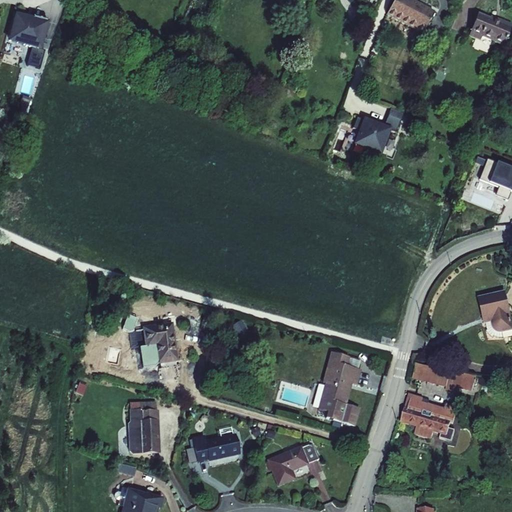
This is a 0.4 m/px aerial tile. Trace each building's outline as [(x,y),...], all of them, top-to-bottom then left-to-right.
[(406,0),(393,0),(386,16),(422,35),(433,14),(406,0)] [(498,23),(477,15),(470,33),(481,38),(503,46),(511,26),(499,21),(498,23)] [(47,22),(33,18),(31,23),(24,21),(25,19),(15,16),(9,41),(25,46),(25,47),(38,50),(41,37),(43,38),(47,22)] [(481,38),(470,33),(468,38),(480,42),(481,38)] [(403,114),(389,109),(386,116),(400,122),(403,114)] [(424,126),(427,117),(420,115),(417,123),(424,126)] [(396,134),(400,122),(386,116),(382,128),(356,118),(352,129),(360,132),(354,145),(368,150),(365,156),(377,160),(389,131),(396,134)] [(510,192),(511,193),(511,171),(486,160),(478,179),(496,187),(510,192)] [(510,192),(496,187),(493,197),(506,202),(510,192)] [(490,317),(492,323),(486,324),(488,332),(487,333),(488,335),(493,340),(494,338),(500,340),(503,340),(502,334),(511,332),(511,328),(504,294),(479,300),(483,319),(490,317)] [(176,361),(171,325),(143,329),(146,348),(155,346),(158,364),(176,361)] [(348,357),(332,353),(318,409),(327,413),(326,419),(354,424),(358,406),(345,403),(351,382),(358,384),(362,368),(346,363),(348,357)] [(454,387),(467,390),(474,386),(476,379),(464,376),(464,377),(417,366),(413,379),(446,388),(447,385),(454,387)] [(79,383),(75,392),(82,396),(86,387),(79,383)] [(404,409),(400,422),(417,427),(433,432),(441,434),(447,436),(449,429),(450,423),(453,424),(457,409),(446,406),(445,410),(428,405),(429,401),(412,396),(408,410),(404,409)] [(139,412),(155,411),(155,403),(139,404),(139,412)] [(159,454),(157,411),(155,411),(139,412),(139,404),(129,405),(130,423),(128,426),(129,453),(133,456),(152,454),(152,456),(158,456),(158,454),(159,454)] [(431,440),(433,432),(417,427),(414,435),(431,440)] [(194,449),(197,462),(208,460),(208,461),(238,455),(234,437),(204,443),(203,438),(192,440),(194,449)] [(291,471),(319,460),(314,448),(308,446),(268,462),(278,486),(294,479),(291,471)] [(188,464),(197,462),(194,449),(185,451),(188,464)] [(115,464),(113,473),(134,478),(136,469),(115,464)] [(121,511),(155,511),(156,509),(158,510),(161,500),(121,489),(120,494),(118,502),(117,507),(123,508),(121,511)]
